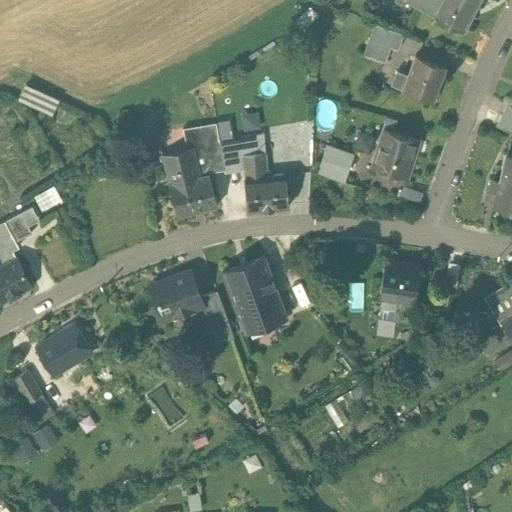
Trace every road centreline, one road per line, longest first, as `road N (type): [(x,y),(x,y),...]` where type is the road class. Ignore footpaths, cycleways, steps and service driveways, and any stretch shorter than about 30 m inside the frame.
road 1 (residential): [(430,234),(277,222),(208,233),(100,274),(0,329)]
road 2 (residential): [(511,22),(430,234)]
